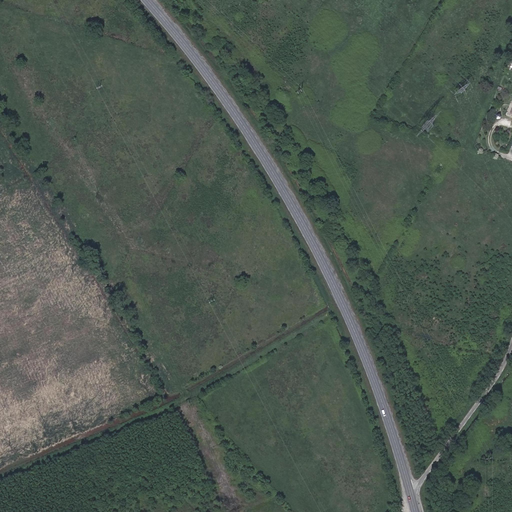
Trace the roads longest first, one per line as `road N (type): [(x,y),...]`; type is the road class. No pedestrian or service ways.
road 1 (secondary): [(146,0),(206,72),(290,198),(352,321),(411,492)]
road 2 (residential): [(511,346),(411,492)]
